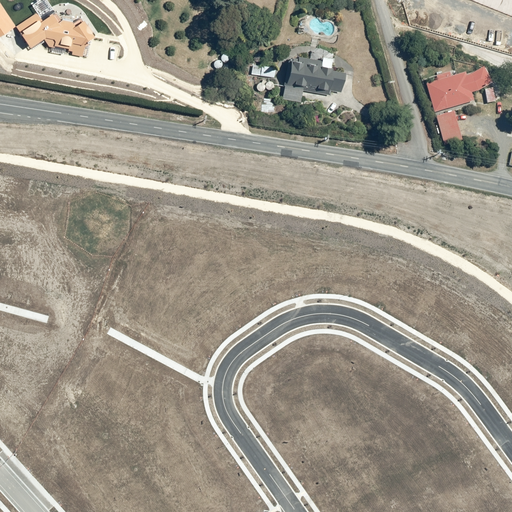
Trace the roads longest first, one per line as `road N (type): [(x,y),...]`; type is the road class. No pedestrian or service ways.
road 1 (residential): [(511,446),(454,374),(351,317),(298,317),(240,353),(222,394),(232,422),(288,500)]
road 2 (tertiary): [(511,185),(148,125)]
road 3 (tertiary): [(148,125),(0,104)]
road 4 (tertiary): [(0,126),(148,125)]
